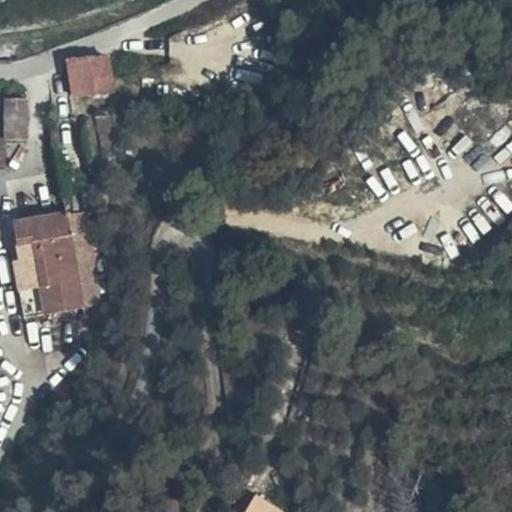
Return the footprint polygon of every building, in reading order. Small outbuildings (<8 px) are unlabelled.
[(114,63),(78,65),(82,100),(115,97),(117,97),(114,63)] [(0,86),(0,123),(19,122),(19,99),(28,99),(28,87),(0,86)] [(164,144),(150,129),(131,149),(147,166),(164,144)] [(0,303),(55,300),(48,203),(48,200),(0,204),(0,303)] [(48,203),(55,300),(72,300),(66,201),(48,203)] [(225,511),(265,511),(267,509),(235,488),(221,509),(225,511)]
